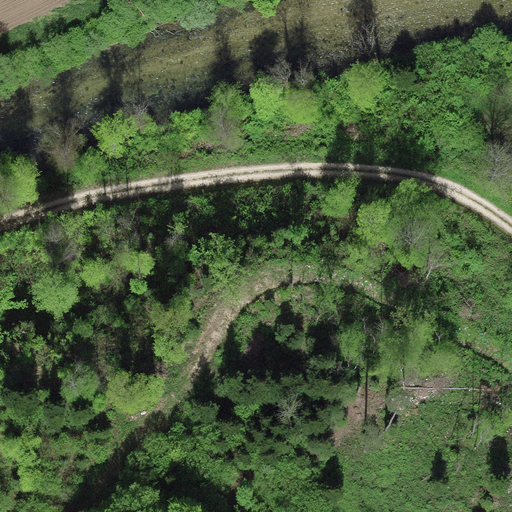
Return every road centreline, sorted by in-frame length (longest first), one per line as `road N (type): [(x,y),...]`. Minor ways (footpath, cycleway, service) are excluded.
road 1 (track): [(511,365),(396,302),(323,280),(257,277),(86,511)]
road 2 (track): [(0,228),(123,190),(274,169),(363,169),(452,187),(511,225)]
